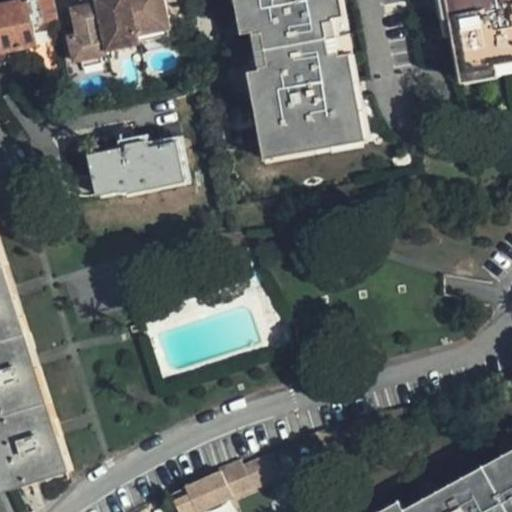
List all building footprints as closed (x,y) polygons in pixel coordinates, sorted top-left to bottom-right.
[(36,0),(35,0),(0,6),(0,58),(36,50),(31,29),(41,27),(36,0)] [(36,0),(41,27),(53,25),(52,16),(48,0),(36,0)] [(100,45),(163,32),(156,0),(96,0),(89,1),(89,0),(74,0),(77,11),(68,13),(74,39),(66,41),(71,65),(78,63),(97,59),(102,58),(101,53),(100,45)] [(340,0),(230,0),(236,29),(242,28),(252,26),(248,9),(242,10),(240,0),(324,0),(327,11),(316,14),(327,67),(337,65),(342,87),(346,86),(356,133),(271,150),(261,104),(267,103),(263,81),(247,84),(262,165),(371,143),(355,59),(341,62),(331,10),(342,8),(340,0)] [(261,104),(271,150),(356,133),(346,86),(342,87),(337,65),(327,67),(316,14),(327,11),(324,0),(240,0),(242,10),(248,9),(252,26),(263,24),(274,79),(263,81),(267,103),(261,104)] [(511,0),(433,0),(444,53),(452,51),(460,90),(501,82),(500,75),(511,72),(511,0)] [(252,26),(263,81),(274,79),(263,24),(252,26)] [(163,32),(100,45),(101,53),(165,40),(163,32)] [(97,59),(78,63),(80,71),(85,70),(99,67),(97,59)] [(129,137),(116,139),(118,150),(131,147),(129,137)] [(92,185),(95,199),(119,194),(126,195),(126,198),(145,194),(185,186),(182,172),(177,145),(157,149),(150,150),(145,145),(131,147),(118,150),(119,153),(86,159),(91,180),(92,185)] [(0,467),(8,492),(67,472),(33,365),(0,262),(0,467)] [(511,511),(511,440),(403,496),(399,488),(351,511),(511,511)] [(242,464),(221,475),(231,495),(253,484),(242,464)] [(221,475),(190,491),(200,511),(201,511),(230,497),(231,495),(221,475)] [(180,511),(197,511),(200,511),(190,491),(174,500),(180,511)]
